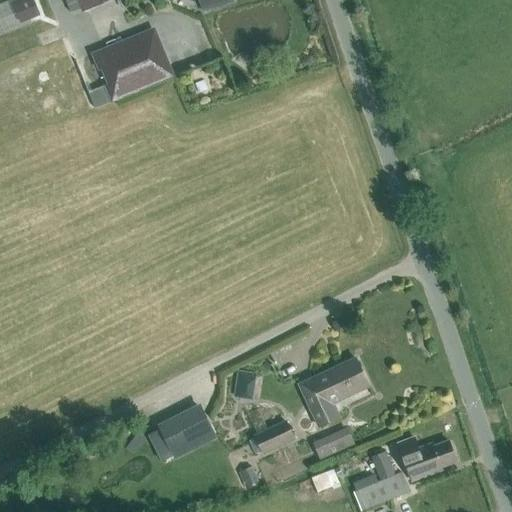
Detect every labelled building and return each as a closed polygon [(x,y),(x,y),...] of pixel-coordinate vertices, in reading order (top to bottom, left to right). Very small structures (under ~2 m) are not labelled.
[(37,0),(16,0),(22,20),(42,14),(37,0)] [(111,0),(78,0),(83,12),(111,0)] [(102,69),(108,84),(89,91),(95,107),(111,101),(112,102),(175,77),(156,27),(91,53),(98,71),(102,69)] [(333,403),(369,386),(356,359),(300,385),(320,427),(340,418),(333,403)] [(240,370),(239,395),(256,395),(257,371),(240,370)] [(159,424),(176,460),(218,438),(201,403),(159,424)] [(294,439),(287,422),(255,437),(263,453),(294,439)] [(314,442),(321,458),(355,443),(348,427),(314,442)] [(442,470),(441,468),(457,462),(449,441),(433,447),(432,444),(402,455),(413,481),(442,470)] [(381,481),(395,475),(384,452),(370,458),(381,481)] [(259,482),(252,467),(239,472),(245,488),(259,482)] [(320,493),(343,484),(337,468),(314,476),(320,493)] [(402,473),(353,493),(362,511),(389,500),(410,491),(402,473)]
